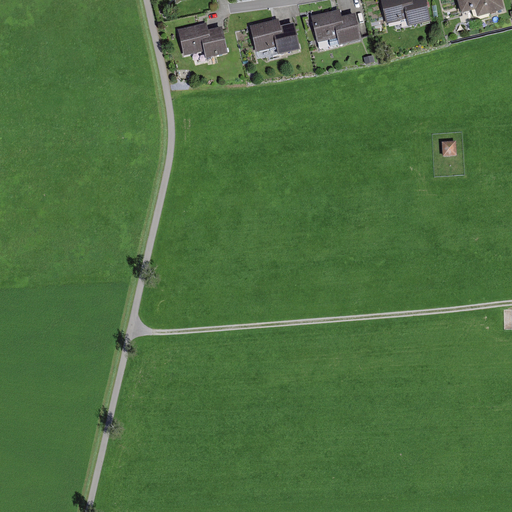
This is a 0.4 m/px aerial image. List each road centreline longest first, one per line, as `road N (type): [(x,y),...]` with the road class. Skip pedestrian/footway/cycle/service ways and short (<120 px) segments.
road 1 (track): [(147,0),(172,143),(89,511)]
road 2 (track): [(130,332),(511,303)]
